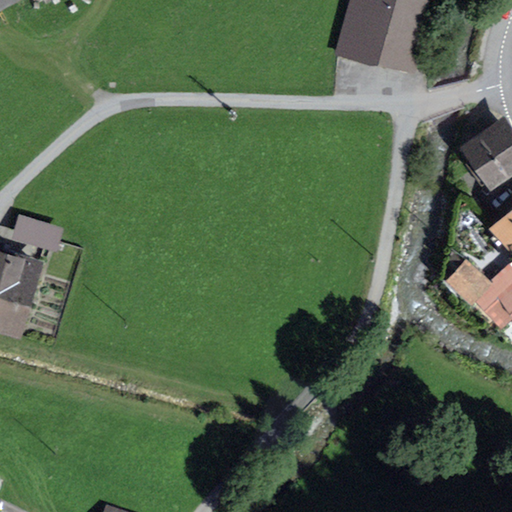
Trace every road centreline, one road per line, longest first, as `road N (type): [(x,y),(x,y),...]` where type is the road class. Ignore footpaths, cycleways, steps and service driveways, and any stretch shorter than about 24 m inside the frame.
road 1 (residential): [(0,201),(92,118),(122,104),(411,103),(511,85)]
road 2 (track): [(203,511),(371,305),(411,103)]
